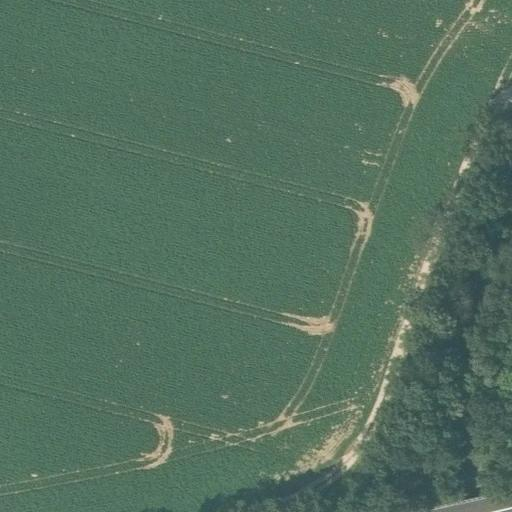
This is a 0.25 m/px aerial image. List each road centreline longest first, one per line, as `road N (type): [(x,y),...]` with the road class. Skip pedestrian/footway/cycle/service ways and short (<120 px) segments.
road 1 (track): [(511,95),(475,148),(364,435),(318,487),(261,511)]
road 2 (unclassified): [(474,511),(462,448),(464,355),(481,297),(511,240)]
